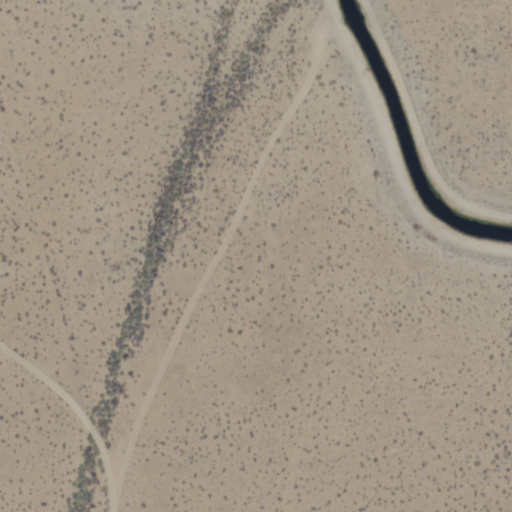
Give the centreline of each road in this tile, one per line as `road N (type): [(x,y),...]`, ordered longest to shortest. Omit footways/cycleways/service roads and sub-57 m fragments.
road 1 (track): [(111,511),(130,440),(335,6)]
road 2 (track): [(332,0),(429,219),(473,245),(511,250)]
road 3 (track): [(366,0),(431,165),(459,200),(511,218)]
road 4 (track): [(109,511),(102,469),(80,427),(0,350)]
